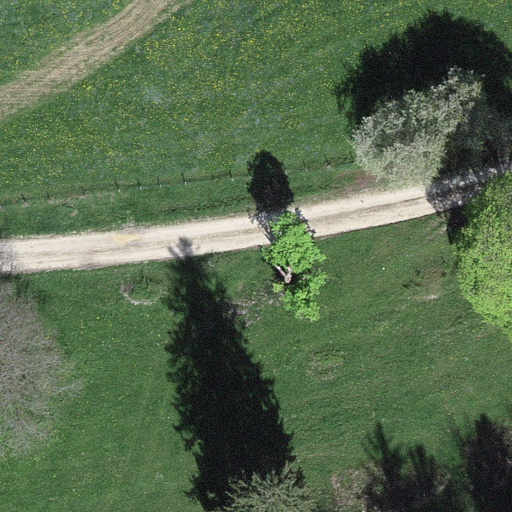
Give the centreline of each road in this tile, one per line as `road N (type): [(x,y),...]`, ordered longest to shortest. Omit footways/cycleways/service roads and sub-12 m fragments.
road 1 (track): [(0,261),(286,232),(511,187)]
road 2 (track): [(161,0),(0,109)]
